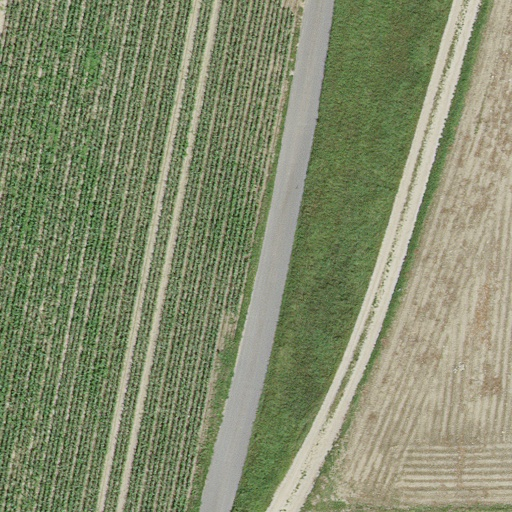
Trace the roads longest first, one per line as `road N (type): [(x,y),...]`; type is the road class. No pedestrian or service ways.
road 1 (track): [(267,511),(375,320),(464,0)]
road 2 (track): [(323,0),(256,338),(205,511)]
